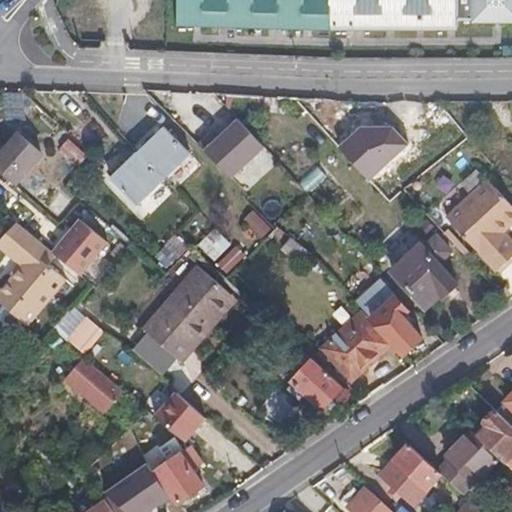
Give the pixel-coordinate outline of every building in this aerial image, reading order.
[(511,0),(179,0),(180,18),(455,21),(455,13),(473,13),(473,19),(511,18),(511,0)] [(4,91),(3,118),(22,119),(23,92),(4,91)] [(261,112),(263,97),(237,95),(236,111),(261,112)] [(267,149),(238,120),(205,150),(233,181),(267,149)] [(386,121),(350,120),(333,135),(333,163),(400,165),(402,136),(386,121)] [(166,128),(142,152),(167,179),(192,155),(166,128)] [(21,133),(0,156),(0,171),(18,187),(45,155),(21,133)] [(65,151),(82,166),(89,158),(72,143),(65,151)] [(167,179),(142,152),(114,179),(116,181),(106,191),(127,212),(137,203),(140,205),(167,179)] [(511,246),(498,230),(511,217),(511,204),(490,181),(450,218),(499,269),(511,257),(511,246)] [(264,238),(272,229),(255,211),(246,220),(264,238)] [(511,224),(511,217),(498,230),(511,246),(511,239),(505,231),(511,224)] [(195,218),(182,231),(190,238),(203,225),(195,218)] [(54,253),(82,276),(109,243),(81,220),(54,253)] [(50,265),(57,256),(54,253),(16,221),(0,237),(0,247),(21,266),(23,268),(14,279),(12,277),(0,291),(0,302),(29,326),(68,280),(50,265)] [(213,232),(201,246),(215,259),(228,245),(213,232)] [(427,309),(441,296),(444,299),(458,285),(440,265),(452,253),(438,239),(426,250),(422,246),(415,252),(412,248),(404,255),(407,260),(393,273),(427,309)] [(299,263),(308,252),(293,240),(284,250),(299,263)] [(346,290),(373,266),(351,241),(324,266),(346,290)] [(21,266),(12,277),(14,279),(23,268),(21,266)] [(183,362),(238,300),(199,267),(146,328),(183,362)] [(372,319),(405,356),(423,339),(404,317),(409,312),(377,278),(354,299),(372,319)] [(65,340),(83,320),(71,310),(53,330),(65,340)] [(324,348),(354,381),(392,347),(362,314),(324,348)] [(106,331),(88,315),(83,320),(65,340),(83,356),(106,331)] [(107,416),(126,393),(87,359),(67,381),(107,416)] [(324,410),(345,388),(315,361),(288,389),(300,401),(307,395),(324,410)] [(146,395),(177,428),(198,410),(168,377),(146,395)] [(299,414),(275,393),(263,408),(287,428),(299,414)] [(511,425),(496,410),(484,421),(488,424),(478,435),(500,457),(511,468),(511,425)] [(168,429),(149,412),(123,438),(141,464),(160,452),(168,464),(157,472),(174,498),(179,505),(205,486),(195,471),(205,464),(194,447),(189,450),(186,445),(180,447),(168,429)] [(446,458),(449,459),(475,485),(496,462),(498,463),(499,461),(498,460),(500,457),(478,435),(472,430),(446,458)] [(438,471),(409,445),(381,475),(415,505),(442,475),(438,471)] [(449,459),(438,471),(442,475),(465,495),(475,485),(449,459)] [(153,511),(174,498),(157,472),(120,493),(132,511),(153,511)] [(511,480),(502,492),(511,501),(511,480)] [(357,511),(393,511),(367,488),(351,506),(357,511)] [(128,511),(112,498),(92,511),(128,511)] [(479,511),(481,510),(470,501),(459,511),(479,511)]
